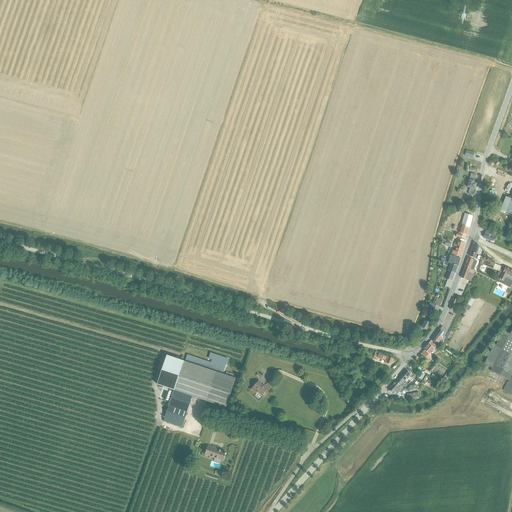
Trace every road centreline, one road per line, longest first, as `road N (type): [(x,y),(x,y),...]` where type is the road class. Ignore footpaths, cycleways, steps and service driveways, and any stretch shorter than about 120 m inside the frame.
road 1 (unclassified): [(411,358),(0,241)]
road 2 (track): [(77,261),(153,270),(269,307),(306,329)]
road 3 (tertiary): [(274,511),(411,358)]
road 4 (track): [(165,351),(0,304)]
road 5 (tertiary): [(472,236),(484,162),(511,85)]
road 6 (track): [(271,511),(309,450),(372,402)]
road 7 (tertiary): [(411,358),(441,319),(472,236)]
